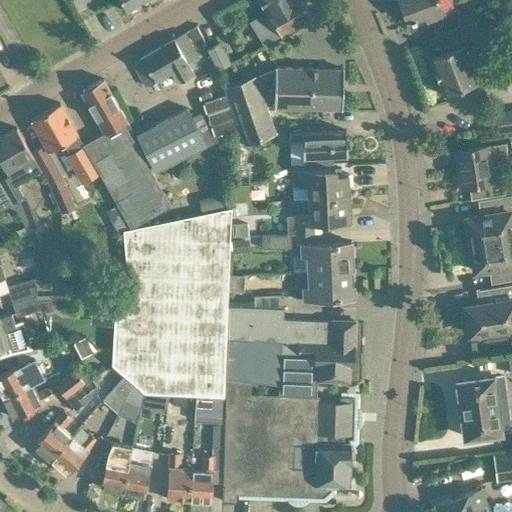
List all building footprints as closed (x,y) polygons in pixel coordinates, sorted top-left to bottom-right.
[(121,0),(128,12),(151,0),(121,0)] [(260,0),(267,11),(251,21),(265,44),(312,16),(302,0),(260,0)] [(400,0),(411,28),(412,28),(411,27),(429,21),(434,32),(452,23),(460,19),(455,8),(443,12),(438,0),(400,0)] [(228,7),(217,13),(223,24),(230,20),(232,15),(228,7)] [(474,21),(431,37),(438,54),(430,57),(444,94),(479,81),(465,44),(480,38),(474,21)] [(174,37),(158,47),(172,71),(171,72),(176,81),(193,72),(188,62),(192,60),(197,57),(198,56),(184,32),(174,38),(174,37)] [(220,42),(208,48),(218,70),(231,64),(220,42)] [(142,56),(132,62),(146,86),(167,74),(171,72),(172,71),(158,47),(141,56),(142,56)] [(343,108),(344,68),(275,68),(275,70),(257,77),(257,75),(224,86),(248,156),(281,145),(267,105),(274,106),(343,108)] [(133,132),(103,78),(81,91),(114,150),(94,161),(131,227),(170,206),(129,134),(133,132)] [(226,94),(203,102),(208,116),(215,136),(238,128),(226,94)] [(92,158),(60,103),(31,119),(50,151),(68,141),(81,164),(92,158)] [(188,108),(137,134),(155,170),(206,145),(215,140),(201,114),(192,117),(188,108)] [(496,139),(511,135),(511,132),(509,121),(493,125),(496,139)] [(17,127),(0,136),(0,151),(12,173),(0,179),(0,180),(13,202),(24,196),(25,196),(18,183),(42,171),(34,157),(31,152),(17,127)] [(302,132),(289,133),(289,142),(303,141),(303,157),(305,156),(305,164),(332,162),(333,163),(333,155),(346,154),(346,155),(347,154),(347,148),(351,147),(351,137),(346,136),(346,130),(302,132)] [(506,143),(455,151),(461,187),(469,186),(471,199),(505,194),(502,179),(493,181),(489,157),(507,154),(506,143)] [(340,167),(292,170),(293,185),(313,184),(313,199),(349,197),(348,173),(340,173),(340,167)] [(62,171),(47,178),(62,213),(74,206),(76,205),(62,171)] [(0,210),(13,202),(0,180),(0,210)] [(253,185),(239,185),(239,199),(253,199),(253,185)] [(216,196),(219,209),(234,206),(234,193),(216,196)] [(466,217),(468,228),(470,244),(511,236),(511,219),(511,218),(511,194),(478,200),(480,215),(466,217)] [(314,214),(287,215),(288,234),(314,232),(313,223),(350,221),(349,197),(313,199),(314,214)] [(230,305),(233,220),(234,206),(219,209),(133,227),(131,227),(124,228),(129,299),(116,299),(114,324),(111,363),(125,374),(124,375),(132,382),(144,393),(170,394),(170,393),(173,393),(186,393),(196,394),(214,395),(226,395),(226,381),(230,305)] [(248,222),(233,223),(233,234),(248,233),(248,222)] [(291,234),(262,235),(263,248),(292,247),(291,234)] [(511,236),(470,244),(475,270),(489,268),(491,283),(511,279),(511,236)] [(247,238),(234,239),(234,252),(248,251),(247,238)] [(353,268),(351,241),(301,243),(302,257),(305,256),(306,271),(353,268)] [(5,277),(4,277),(0,266),(0,265),(0,293),(9,290),(13,303),(38,296),(38,294),(39,275),(8,284),(5,277)] [(354,296),(353,268),(306,271),(307,286),(303,286),(304,298),(354,296)] [(466,306),(467,316),(470,333),(486,331),(488,340),(507,337),(505,328),(511,326),(511,283),(478,289),(478,295),(481,294),(482,303),(466,306)] [(255,295),(256,306),(284,307),(283,293),(255,295)] [(53,311),(51,302),(51,298),(39,298),(38,296),(13,303),(17,317),(40,311),(41,314),(53,311)] [(114,324),(116,299),(100,298),(99,323),(114,324)] [(230,305),(226,381),(251,385),(252,380),(282,385),(282,393),(313,394),(314,377),(354,379),(356,321),(285,318),(285,307),(284,307),(256,306),(230,305)] [(10,312),(0,315),(0,356),(12,352),(31,347),(30,346),(29,346),(28,342),(29,342),(23,325),(22,326),(21,322),(22,322),(22,321),(14,323),(10,312)] [(81,321),(88,336),(99,330),(91,315),(81,321)] [(74,342),(82,357),(93,351),(85,336),(74,342)] [(31,383),(43,377),(37,361),(44,357),(42,347),(42,346),(15,352),(20,364),(0,374),(0,390),(3,397),(31,383)] [(66,398),(66,397),(94,377),(95,376),(90,370),(80,378),(75,371),(56,385),(66,398)] [(94,377),(66,397),(78,412),(100,386),(99,385),(102,382),(97,375),(95,376),(94,377)] [(122,402),(132,382),(124,375),(103,398),(119,412),(124,402),(122,402)] [(465,436),(501,431),(498,412),(508,410),(506,394),(496,395),(494,375),(457,380),(465,436)] [(355,395),(340,395),(339,401),(319,400),(319,395),(251,392),(251,385),(226,381),(226,395),(225,421),(225,449),(223,501),(238,501),(238,493),(324,496),(331,489),(331,484),(349,484),(349,462),(351,462),(351,458),(355,456),(355,449),(354,447),(354,444),(351,444),(351,443),(349,443),(350,437),(354,437),(355,395)] [(144,393),(132,382),(122,402),(124,402),(141,407),(144,393)] [(36,393),(31,383),(3,397),(14,417),(54,397),(48,387),(36,393)] [(168,414),(170,394),(144,393),(141,407),(168,414)] [(173,393),(172,403),(185,404),(186,393),(173,393)] [(196,394),(194,420),(225,421),(226,395),(214,395),(196,394)] [(51,459),(71,436),(62,429),(72,418),(63,410),(34,444),(51,459)] [(111,436),(132,441),(136,421),(115,417),(111,436)] [(80,444),(71,436),(51,459),(68,474),(97,440),(89,433),(80,444)] [(132,445),(133,446),(133,445),(113,441),(110,440),(101,486),(123,491),(132,445)] [(142,449),(133,446),(132,445),(123,491),(145,495),(154,451),(142,449)] [(511,478),(511,452),(494,455),(497,480),(511,478)] [(189,499),(191,470),(179,469),(180,455),(170,454),(167,498),(189,499)] [(202,470),(191,470),(189,499),(211,501),(214,457),(203,456),(202,470)] [(437,511),(488,511),(480,487),(435,503),(437,511)]
